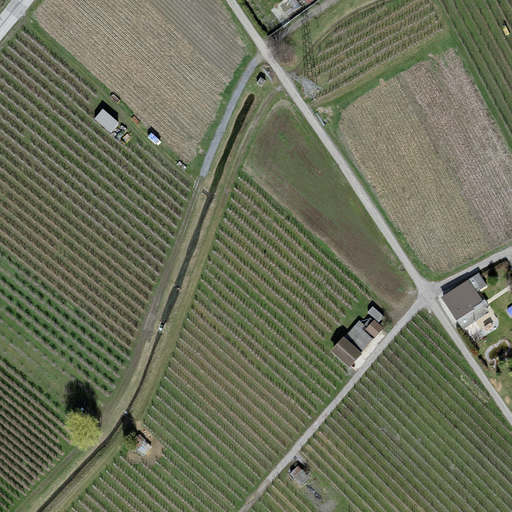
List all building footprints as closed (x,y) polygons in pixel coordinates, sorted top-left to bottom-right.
[(105,104),(96,114),(111,129),(120,119),(105,104)] [(479,286),(487,282),(481,270),(443,289),(462,325),(492,309),(479,286)] [(373,303),(369,308),(378,316),(383,311),(373,303)] [(375,315),(367,323),(360,316),(332,345),(350,362),(385,325),(375,315)] [(302,481),(309,473),(299,462),(291,469),(302,481)]
